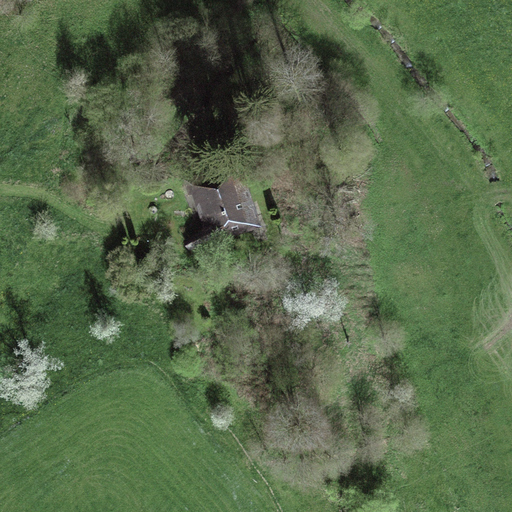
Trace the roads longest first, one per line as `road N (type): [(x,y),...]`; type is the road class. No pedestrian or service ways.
road 1 (track): [(342,0),(467,180),(484,198),(511,197)]
road 2 (track): [(162,222),(90,219),(0,193)]
